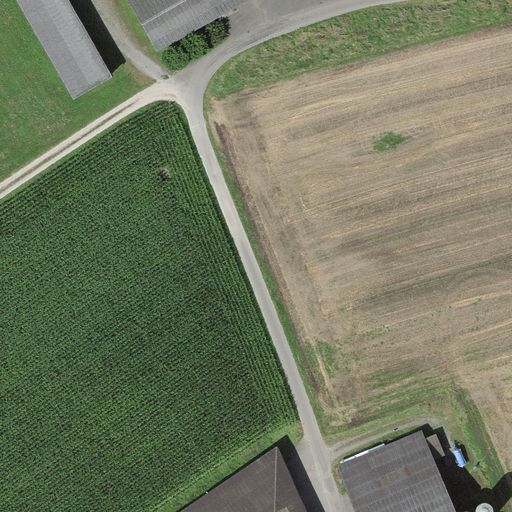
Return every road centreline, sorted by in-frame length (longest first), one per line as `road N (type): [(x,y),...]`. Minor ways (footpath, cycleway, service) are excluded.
road 1 (residential): [(189,66),(331,511)]
road 2 (track): [(189,66),(0,198)]
road 3 (residential): [(189,66),(367,0)]
